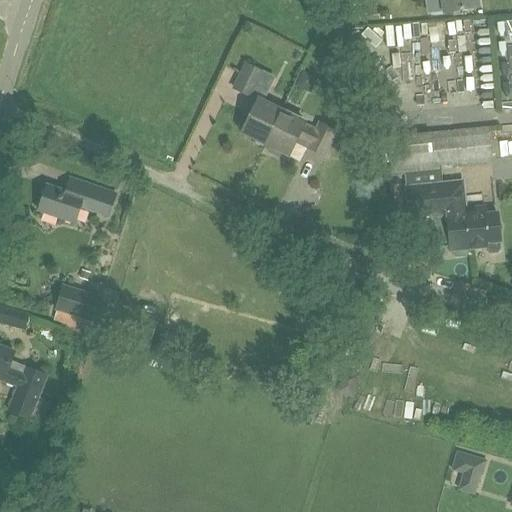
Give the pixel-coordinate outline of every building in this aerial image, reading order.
[(442,0),(444,13),(480,7),(478,0),(442,0)] [(265,98),(269,90),(257,84),(263,72),(247,64),(234,88),(254,98),(257,94),(265,98)] [(265,144),(281,111),(258,100),(249,118),(245,116),(240,127),(244,129),(242,133),(265,144)] [(316,130),(304,124),(305,122),(281,111),(265,144),(270,146),(269,151),(279,156),(283,152),(289,155),(299,135),(311,141),(308,148),(324,156),(336,131),(320,123),(316,130)] [(443,184),(442,169),(492,164),(489,128),(387,138),(391,174),(392,174),(393,176),(405,175),(406,187),(443,184)] [(359,171),(384,164),(379,145),(354,152),(359,171)] [(116,194),(71,179),(67,192),(47,186),(39,210),(76,223),(81,206),(109,216),(116,194)] [(447,218),(444,184),(443,184),(406,187),(409,213),(428,211),(430,236),(434,236),(436,251),(450,250),(451,251),(452,251),(452,254),(457,257),(466,256),(469,252),(468,250),(486,248),(486,251),(490,254),(497,253),(500,249),(500,242),(497,213),(480,215),(480,207),(465,209),(465,216),(447,218)] [(94,323),(103,297),(64,285),(55,311),(94,323)] [(0,322),(25,330),(29,314),(0,306),(0,322)] [(149,349),(155,331),(115,318),(109,336),(149,349)] [(29,419),(47,376),(10,361),(14,352),(0,346),(0,379),(19,387),(9,411),(29,419)] [(355,399),(362,376),(344,369),(336,393),(355,399)] [(303,426),(310,407),(291,400),(284,420),(303,426)] [(457,453),(452,471),(478,479),(480,479),(486,462),(457,453)]
